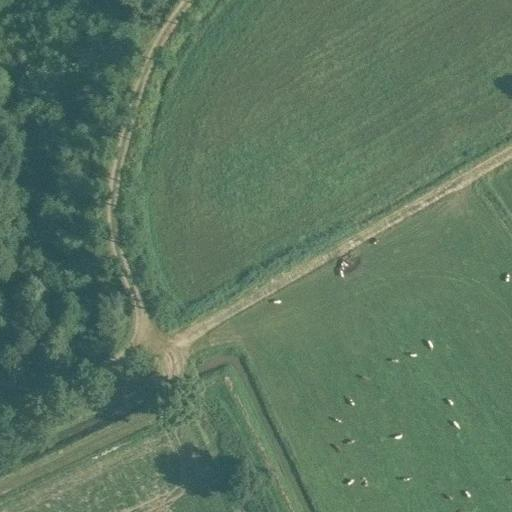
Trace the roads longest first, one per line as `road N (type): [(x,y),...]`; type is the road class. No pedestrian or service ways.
road 1 (track): [(185,0),(118,87),(98,195),(157,345)]
road 2 (track): [(0,481),(172,401),(157,345)]
road 3 (track): [(157,345),(0,420)]
